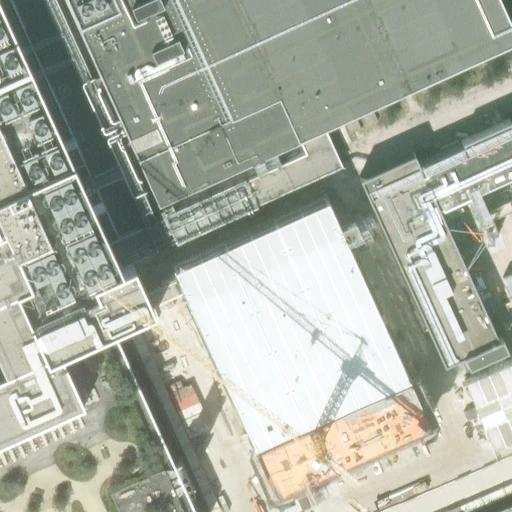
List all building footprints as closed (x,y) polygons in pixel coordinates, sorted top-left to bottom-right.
[(0,0),(0,75),(26,64),(13,34),(14,34),(15,35),(16,36),(18,36),(19,35),(21,33),(21,31),(24,29),(10,0),(0,0)] [(63,0),(135,158),(156,205),(297,141),(323,129),(511,43),(511,30),(498,0),(63,0)] [(0,511),(194,511),(109,323),(179,291),(172,276),(142,290),(130,264),(340,168),(322,130),(298,141),(303,154),(118,238),(90,178),(80,182),(70,161),(81,156),(73,137),(72,137),(51,89),(47,90),(47,89),(46,89),(45,89),(45,88),(44,88),(43,88),(43,89),(42,89),(41,90),(41,91),(40,92),(40,93),(41,93),(40,94),(26,64),(0,75),(0,511)] [(460,144),(417,164),(412,154),(357,179),(361,189),(328,204),(347,248),(381,233),(442,365),(461,356),(466,367),(505,349),(499,337),(496,338),(437,208),(511,173),(511,120),(509,122),(507,120),(459,142),(460,144)] [(511,511),(511,501),(486,511),(511,511)]
